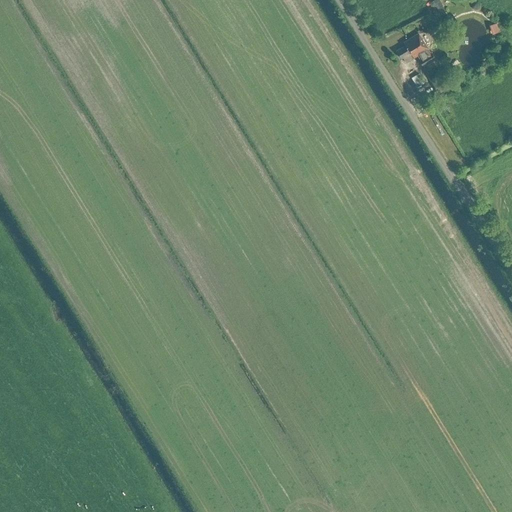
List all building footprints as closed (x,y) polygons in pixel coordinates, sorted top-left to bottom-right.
[(438,0),(434,0),(433,1),(435,5),(436,7),(439,12),(443,9),(438,0)] [(406,61),(418,54),(420,57),(418,58),(423,65),(435,58),(430,51),(424,55),(422,51),(424,50),(414,34),(403,41),(405,44),(395,50),(400,57),(402,56),(406,61)] [(426,80),(433,76),(428,68),(421,72),(426,80)] [(460,82),(466,80),(463,71),(457,72),(460,82)] [(418,74),(411,78),(416,87),(423,83),(418,74)] [(440,76),(432,81),(439,91),(447,86),(440,76)] [(418,104),(426,102),(423,94),(416,96),(418,104)] [(438,109),(448,126),(458,120),(448,103),(438,109)]
